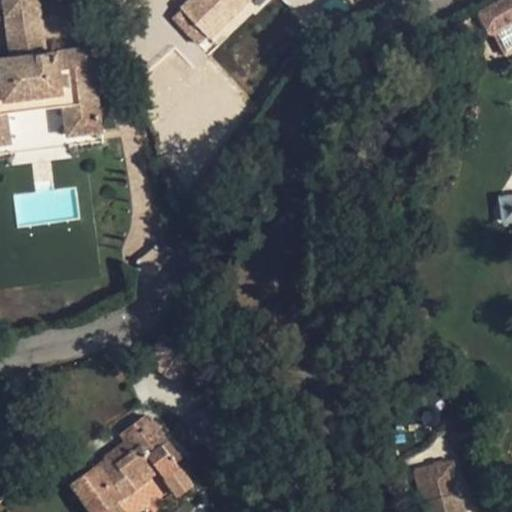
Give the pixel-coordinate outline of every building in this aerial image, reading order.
[(34,0),(2,0),(5,17),(36,13),(34,0)] [(238,1),(238,0),(200,0),(186,13),(206,33),(209,36),(242,4),(238,1)] [(511,0),(501,0),(478,12),(488,31),(496,32),(507,54),(511,51),(511,0)] [(196,43),(206,33),(186,13),(181,8),(172,17),(196,43)] [(42,53),(36,13),(5,17),(10,57),(42,53)] [(101,131),(91,47),(42,53),(10,57),(0,58),(0,144),(10,143),(6,113),(63,106),(66,136),(101,131)] [(511,195),(500,196),(501,221),(511,220),(511,195)] [(202,345),(177,329),(152,360),(177,378),(202,345)] [(104,470),(100,464),(73,484),(94,511),(112,511),(119,507),(115,500),(134,487),(130,481),(157,462),(160,467),(166,475),(176,468),(171,461),(178,456),(147,416),(120,436),(125,443),(110,454),(111,456),(115,461),(104,470)] [(115,461),(111,456),(100,464),(104,470),(115,461)] [(130,481),(134,487),(160,467),(157,462),(130,481)] [(424,502),(426,511),(466,511),(462,492),(424,502)]
